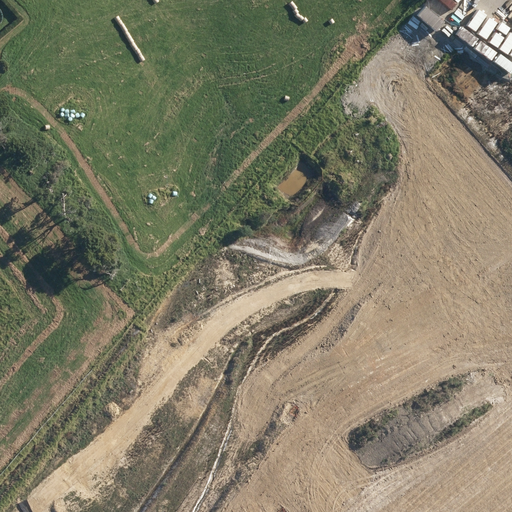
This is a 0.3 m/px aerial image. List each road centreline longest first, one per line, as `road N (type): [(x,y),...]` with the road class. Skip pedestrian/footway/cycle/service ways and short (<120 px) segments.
road 1 (unknown): [(388,0),(0,438)]
road 2 (unknown): [(0,126),(339,413),(435,511)]
road 3 (unknown): [(307,88),(511,284)]
road 4 (unknown): [(103,511),(238,326)]
road 5 (unknown): [(130,511),(0,401)]
